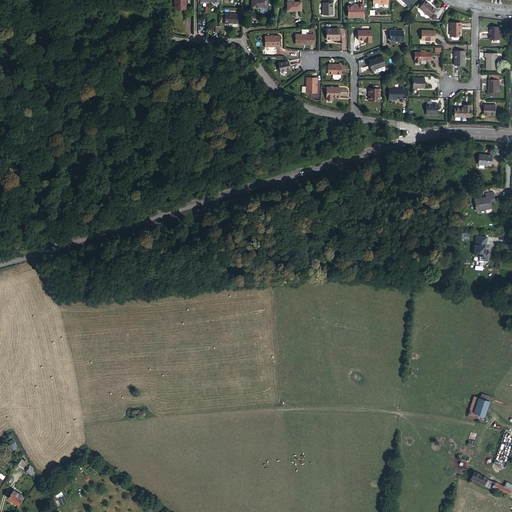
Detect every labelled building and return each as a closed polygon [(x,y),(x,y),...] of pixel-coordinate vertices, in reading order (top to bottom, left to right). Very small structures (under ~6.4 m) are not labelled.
[(269,0),(255,0),(255,7),(261,7),(261,6),(263,6),(262,10),(270,10),(269,0)] [(302,9),(302,2),(297,2),(296,0),(291,0),(291,2),(289,2),(289,10),(302,9)] [(436,11),(425,1),(419,9),(429,18),(436,11)] [(333,13),(334,13),(333,4),(324,4),(325,17),(333,16),(333,13)] [(358,8),(354,8),(348,8),(348,19),(364,19),(363,7),(358,7),(358,8)] [(239,23),(239,13),(227,13),(226,24),(231,23),(231,22),(239,23)] [(461,29),(461,25),(451,25),(451,37),(460,37),(460,29),(461,29)] [(500,28),(490,28),(490,40),(500,40),(500,28)] [(306,30),(302,30),(302,35),(295,35),(295,44),(313,44),(313,35),(306,35),(306,30)] [(325,40),(330,40),(333,40),(333,42),(337,41),(337,31),(325,31),(325,40)] [(357,42),(364,42),(367,42),(367,45),(372,45),(372,33),(357,33),(357,42)] [(435,33),(421,33),(421,42),(434,43),(435,33)] [(403,34),(390,34),(390,44),(399,44),(399,45),(403,45),(403,34)] [(280,36),(265,36),(265,47),(280,47),(280,36)] [(465,52),(454,52),(454,67),(464,67),(464,58),(465,58),(465,52)] [(420,64),(420,62),(432,62),(432,55),(426,55),(421,55),(415,55),(414,64),(420,64)] [(497,55),(485,55),(485,59),(486,59),(486,71),(497,71),(497,55)] [(379,59),(366,63),(370,73),(382,68),(379,59)] [(289,61),(279,63),(281,72),(291,69),(289,61)] [(332,66),(327,66),(327,74),(340,74),(340,65),(332,65),(332,66)] [(315,78),(305,78),(305,93),(315,93),(315,78)] [(425,80),(413,80),(413,89),(425,90),(425,80)] [(490,81),(489,87),(490,87),(490,91),(489,91),(490,95),(500,95),(500,81),(490,81)] [(339,87),(325,87),(325,99),(331,99),(331,97),(338,98),(339,87)] [(402,100),(408,100),(408,90),(403,90),(403,88),(389,87),(388,99),(395,100),(395,98),(402,99),(402,100)] [(378,91),(368,91),(367,103),(378,103),(378,91)] [(438,106),(426,106),(426,116),(438,116),(438,106)] [(470,107),(465,107),(465,110),(463,110),(454,110),(454,119),(470,119),(470,107)] [(484,118),(489,118),(489,117),(496,117),(496,108),(485,108),(484,118)] [(491,154),(481,153),(480,165),(490,166),(491,154)] [(487,197),(476,199),(477,210),(487,209),(488,210),(493,209),(492,203),(497,202),(495,192),(487,194),(487,197)] [(488,237),(477,236),(477,245),(476,245),(475,255),(480,256),(480,260),(485,261),(486,259),(490,260),(491,252),(486,252),(487,246),(488,246),(488,237)] [(484,416),(490,397),(482,394),(481,399),(479,399),(475,413),(484,416)] [(147,417),(146,409),(135,411),(135,412),(132,412),(133,418),(136,418),(147,417)] [(468,463),(478,436),(471,434),(467,447),(466,447),(463,456),(459,455),(458,459),(468,463)] [(18,450),(13,442),(9,445),(14,453),(18,450)] [(26,469),(30,463),(24,459),(20,465),(26,469)] [(509,496),(511,491),(474,472),(470,478),(489,488),(490,487),(509,496)] [(16,497),(19,494),(14,491),(12,494),(11,493),(8,498),(19,506),(22,501),(16,497)]
